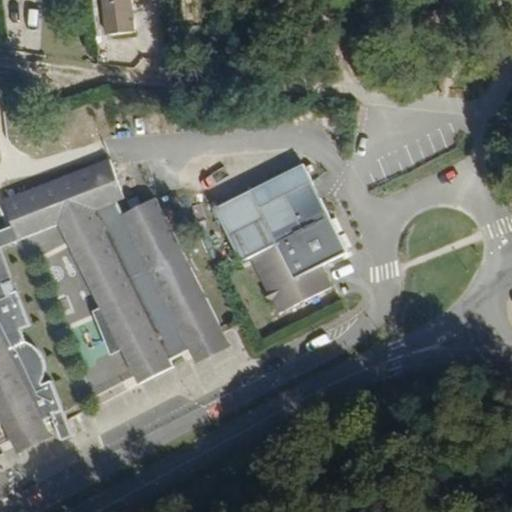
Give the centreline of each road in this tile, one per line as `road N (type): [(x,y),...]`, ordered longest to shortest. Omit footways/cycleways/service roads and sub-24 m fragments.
road 1 (track): [(0,52),(181,67),(457,114),(471,145)]
road 2 (secondary): [(86,511),(281,403),(425,345),(493,331)]
